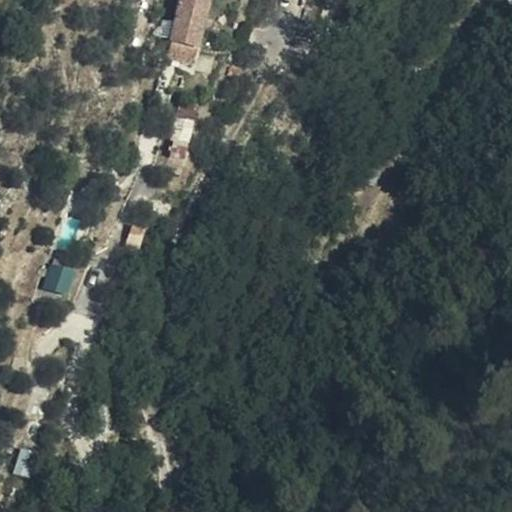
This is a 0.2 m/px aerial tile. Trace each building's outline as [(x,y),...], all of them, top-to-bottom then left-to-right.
[(182,0),(171,44),(193,51),(206,0),(182,0)] [(171,44),(166,60),(189,66),(193,51),(171,44)] [(180,125),(171,163),(187,167),(196,129),(180,125)] [(41,287),(66,296),(75,269),(50,261),(41,287)] [(13,474),(33,478),(37,451),(18,448),(13,474)]
